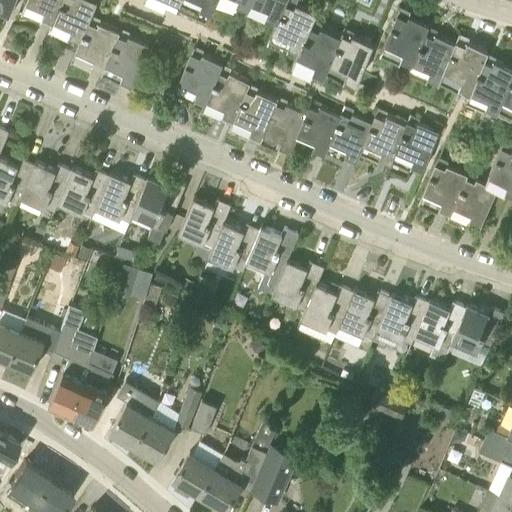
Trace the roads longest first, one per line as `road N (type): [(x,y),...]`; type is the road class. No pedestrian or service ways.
road 1 (residential): [(511,272),(406,239),(0,65)]
road 2 (tertiary): [(158,511),(80,441),(0,398)]
